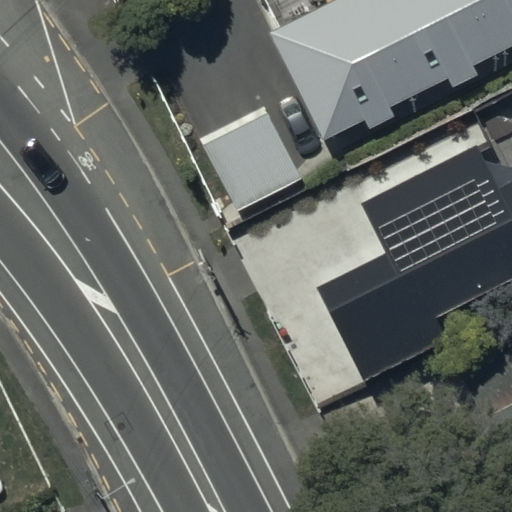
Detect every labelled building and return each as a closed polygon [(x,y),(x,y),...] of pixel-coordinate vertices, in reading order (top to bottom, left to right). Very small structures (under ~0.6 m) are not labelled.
[(511,0),(335,0),(274,31),(324,131),(359,113),(362,118),(378,110),(376,105),(449,67),(452,74),(469,65),(466,60),(511,37),(511,0)] [(265,114),(206,144),(237,205),(296,176),(265,114)] [(511,273),(511,180),(491,191),(470,147),(360,202),(383,247),(314,282),(362,379),(443,339),(430,314),(511,273)] [(347,191),(269,233),(284,262),(363,220),(347,191)] [(511,511),(511,401),(481,416),(412,448),(442,511),(511,511)]
